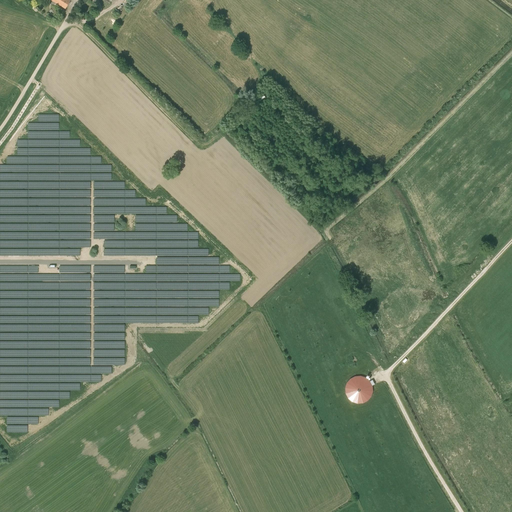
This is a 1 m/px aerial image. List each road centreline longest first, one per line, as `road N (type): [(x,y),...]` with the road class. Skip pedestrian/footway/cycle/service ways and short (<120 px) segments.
road 1 (track): [(74,22),(200,142)]
road 2 (unclassified): [(0,128),(64,25)]
